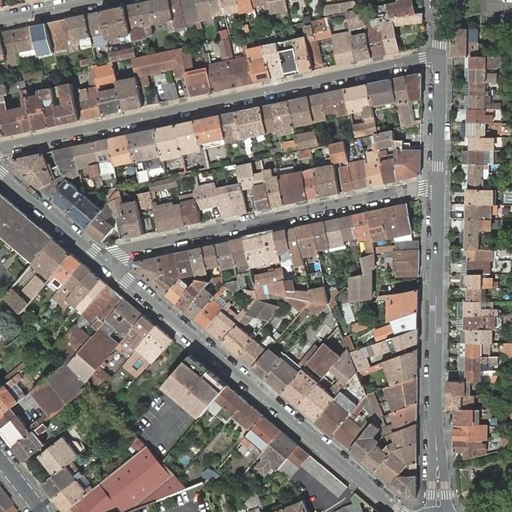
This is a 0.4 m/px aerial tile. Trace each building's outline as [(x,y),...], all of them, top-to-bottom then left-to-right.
[(154,0),(139,3),(147,36),(153,35),(151,24),(153,24),(158,23),(160,22),(165,21),(167,20),(170,31),(177,30),(176,29),(170,0),(154,0)] [(181,0),(170,0),(176,29),(179,28),(179,25),(187,24),(181,0)] [(195,0),(181,0),(187,24),(187,25),(189,24),(192,23),(197,22),(198,28),(202,27),(200,17),(195,0)] [(210,0),(195,0),(200,17),(202,27),(208,26),(207,20),(212,19),(215,18),(214,16),(210,0)] [(221,0),(210,0),(214,16),(218,15),(221,14),(225,14),(221,0)] [(221,0),(225,14),(229,13),(231,12),(235,11),(240,10),(240,9),(237,0),(221,0)] [(237,0),(240,9),(240,10),(240,11),(255,8),(254,5),(253,3),(252,0),(237,0)] [(268,0),(252,0),(253,3),(254,5),(262,3),(265,2),(266,8),(270,7),(268,0)] [(268,0),(270,7),(272,13),(288,9),(286,0),(268,0)] [(387,4),(378,6),(380,15),(389,13),(392,13),(393,17),(397,16),(415,14),(412,0),(398,0),(398,2),(387,4)] [(461,0),(461,19),(479,19),(479,0),(461,0)] [(139,37),(147,36),(139,3),(125,6),(132,39),(135,38),(139,37)] [(334,8),(324,11),(325,16),(341,12),(339,4),(333,5),(334,8)] [(129,42),(133,41),(132,39),(125,6),(100,11),(107,39),(118,37),(120,36),(121,41),(125,40),(124,35),(127,35),(129,42)] [(357,11),(348,13),(349,17),(349,22),(351,30),(366,27),(364,18),(362,9),(357,11)] [(103,43),(108,42),(107,39),(100,11),(86,15),(91,37),(92,43),(93,45),(100,44),(103,43)] [(389,13),(380,15),(388,54),(400,52),(397,40),(396,34),(394,25),(423,21),(424,13),(415,14),(397,16),(393,17),(392,13),(389,13)] [(86,15),(68,18),(75,45),(76,50),(83,48),(82,46),(92,43),(91,37),(86,15)] [(380,15),(364,18),(366,27),(367,33),(373,57),(388,54),(380,15)] [(295,39),(303,72),(315,70),(314,67),(323,65),(317,39),(332,35),(328,17),(325,18),(316,20),(318,28),(305,31),(307,36),(295,39)] [(54,51),(75,45),(68,18),(46,23),(54,51)] [(39,54),(40,59),(43,58),(43,55),(46,54),(48,53),(54,52),(54,51),(46,23),(31,26),(37,49),(39,54)] [(31,26),(13,30),(18,53),(19,57),(22,56),(21,52),(37,49),(31,26)] [(463,28),(456,28),(453,29),(453,43),(468,42),(469,28),(463,28)] [(13,65),(21,63),(19,58),(19,57),(18,53),(13,30),(0,33),(6,58),(7,61),(8,63),(12,62),(13,65)] [(332,36),(334,43),(334,44),(338,65),(358,60),(353,39),(352,36),(351,32),(332,36)] [(352,36),(353,39),(358,60),(373,57),(367,33),(352,36)] [(207,66),(208,68),(213,91),(235,87),(229,61),(225,39),(224,38),(224,39),(220,39),(220,40),(224,62),(212,65),(209,53),(205,54),(207,66)] [(229,61),(235,87),(256,82),(249,51),(245,52),(246,57),(234,60),(229,38),(225,39),(229,61)] [(255,40),(257,48),(264,46),(262,39),(257,39),(255,40)] [(281,54),(286,76),(303,72),(295,39),(278,42),(281,54)] [(453,43),(453,56),(466,56),(469,56),(469,53),(469,51),(469,42),(468,42),(453,43)] [(54,52),(55,55),(65,53),(68,52),(76,50),(75,45),(54,51),(54,52)] [(251,49),(249,49),(249,51),(256,82),(271,79),(266,57),(265,53),(264,46),(257,48),(251,49)] [(112,61),(113,61),(133,57),(136,56),(135,48),(131,49),(121,51),(121,50),(110,52),(112,61)] [(148,105),(146,93),(147,93),(145,85),(150,84),(148,73),(176,67),(178,76),(187,74),(183,54),(182,48),(133,59),(134,64),(135,69),(137,77),(141,94),(144,106),(148,105)] [(39,54),(37,49),(21,52),(22,56),(19,57),(19,58),(39,54)] [(266,57),(271,79),(286,76),(281,54),(273,55),(270,56),(269,52),(265,53),(266,57)] [(183,54),(187,74),(190,88),(192,96),(213,91),(208,68),(199,70),(194,71),(193,69),(191,57),(191,54),(190,53),(183,54)] [(487,68),(497,68),(498,63),(498,59),(498,56),(472,56),(471,68),(487,68)] [(79,60),(80,66),(93,64),(92,58),(79,60)] [(118,82),(117,81),(113,61),(112,61),(108,62),(109,65),(99,68),(98,64),(93,65),(98,86),(118,82)] [(93,88),(98,87),(98,86),(93,65),(89,66),(93,88)] [(486,82),(498,82),(498,74),(488,74),(487,74),(487,70),(487,68),(471,68),(471,77),(471,79),(471,82),(486,82)] [(24,74),(25,80),(44,76),(43,70),(24,74)] [(162,74),(164,83),(171,82),(169,72),(162,74)] [(407,76),(392,79),(396,100),(397,102),(397,103),(408,101),(412,101),(422,99),(423,73),(422,73),(407,76)] [(124,110),(144,106),(141,94),(137,77),(132,78),(133,81),(129,82),(127,82),(123,83),(122,80),(117,81),(118,82),(119,87),(124,110)] [(392,79),(368,84),(372,105),(396,100),(392,79)] [(168,101),(175,100),(171,82),(164,83),(168,101)] [(471,93),(471,95),(486,95),(486,88),(487,84),(486,82),(471,82),(471,91),(471,93)] [(60,124),(80,120),(74,94),(72,84),(61,86),(52,88),(56,106),(60,124)] [(368,84),(346,89),(351,112),(365,109),(367,118),(370,117),(371,120),(375,119),(372,105),(368,84)] [(80,120),(105,115),(99,92),(98,87),(93,88),(90,89),(88,89),(88,88),(80,90),(82,95),(83,100),(80,101),(79,95),(78,96),(77,93),(74,94),(80,120)] [(105,115),(124,110),(119,87),(99,92),(105,115)] [(36,129),(60,124),(56,106),(52,88),(42,90),(32,92),(28,93),(28,97),(31,109),(36,129)] [(346,89),(322,94),(326,113),(338,111),(339,115),(351,112),(346,89)] [(5,94),(9,109),(12,109),(14,108),(18,107),(26,106),(24,98),(22,90),(9,93),(5,94)] [(322,94),(309,97),(312,111),(314,121),(319,120),(321,120),(327,118),(326,113),(322,94)] [(471,107),(471,109),(487,109),(502,109),(502,104),(491,104),(491,95),(488,95),(486,95),(471,95),(471,104),(471,107)] [(309,97),(289,101),(295,125),(314,121),(312,111),(309,97)] [(289,101),(274,104),(279,129),(280,134),(296,131),(295,125),(289,101)] [(408,101),(397,103),(402,126),(402,127),(422,123),(422,119),(412,121),(408,101)] [(274,104),(261,107),(267,132),(279,129),(274,104)] [(261,107),(237,112),(243,138),(247,138),(253,136),(256,135),(260,135),(264,134),(267,133),(267,132),(261,107)] [(468,121),(468,123),(486,123),(488,123),(488,119),(486,119),(486,115),(486,112),(487,109),(471,109),(468,109),(468,118),(468,121)] [(237,112),(221,115),(227,142),(243,138),(237,112)] [(221,115),(196,121),(200,137),(201,143),(221,139),(222,144),(227,144),(227,142),(221,115)] [(196,121),(176,125),(183,153),(191,152),(194,151),(203,149),(202,149),(201,143),(200,137),(196,121)] [(376,121),(354,126),(354,127),(356,136),(378,131),(376,121)] [(468,137),(470,136),(486,137),(488,137),(492,137),(492,123),(488,123),(486,123),(468,123),(468,137)] [(176,125),(156,129),(160,142),(159,142),(163,155),(164,159),(183,155),(183,153),(176,125)] [(356,136),(354,127),(342,130),(344,139),(356,136)] [(156,129),(130,135),(135,161),(143,160),(145,159),(148,158),(150,158),(153,157),(157,156),(163,155),(159,142),(160,142),(156,129)] [(299,145),(300,148),(319,144),(316,131),(297,135),(299,145)] [(386,183),(399,180),(396,158),(389,159),(386,146),(395,145),(394,140),(393,131),(375,135),(377,143),(379,152),(379,151),(386,183)] [(135,161),(130,135),(110,139),(116,167),(116,169),(132,166),(136,165),(135,161)] [(470,141),(470,150),(486,150),(486,147),(486,144),(486,141),(488,141),(488,137),(486,137),(470,136),(470,138),(470,141)] [(110,139),(95,142),(100,163),(101,165),(101,167),(112,165),(112,166),(112,167),(113,169),(114,173),(114,178),(104,180),(106,190),(108,189),(119,187),(118,176),(117,173),(116,169),(116,167),(110,139)] [(221,139),(201,143),(202,149),(222,144),(221,139)] [(282,143),(283,152),(300,148),(299,145),(295,146),(294,140),(282,143)] [(421,174),(422,150),(404,149),(404,140),(394,140),(395,145),(396,158),(399,180),(420,175),(421,174)] [(345,141),(330,144),(332,154),(333,157),(334,162),(348,159),(345,141)] [(95,142),(75,146),(78,164),(79,167),(82,167),(100,163),(95,142)] [(277,148),(271,150),(272,154),(283,152),(282,143),(282,142),(276,143),(277,148)] [(379,152),(377,143),(373,143),(375,151),(368,152),(370,163),(367,164),(371,186),(386,183),(379,151),(379,152)] [(332,154),(330,144),(322,146),(325,158),(329,158),(330,165),(330,168),(320,170),(319,167),(315,168),(317,185),(320,197),(339,193),(334,164),(334,162),(333,157),(332,154)] [(53,151),(63,175),(79,167),(78,164),(75,146),(53,151)] [(311,149),(299,151),(300,157),(300,158),(312,155),(311,149)] [(470,150),(462,150),(462,164),(470,164),(470,155),(470,152),(470,150)] [(470,155),(470,164),(490,164),(490,150),(486,150),(470,150),(470,152),(470,155)] [(495,150),(490,150),(490,164),(494,164),(500,164),(500,160),(494,160),(495,150)] [(13,164),(40,188),(57,179),(50,162),(48,163),(43,153),(14,159),(13,164)] [(252,162),(237,165),(239,172),(241,182),(242,188),(252,186),(257,185),(258,190),(253,191),(257,210),(258,210),(262,209),(272,207),(264,173),(264,170),(262,161),(258,162),(260,174),(255,175),(252,162)] [(349,165),(354,189),(371,186),(367,164),(366,161),(349,165)] [(470,164),(462,164),(462,178),(463,178),(470,178),(470,169),(470,166),(470,164)] [(470,178),(485,178),(485,175),(485,172),(485,169),(487,169),(490,169),(490,164),(470,164),(470,166),(470,169),(470,178)] [(101,167),(101,165),(91,167),(93,176),(103,174),(101,167)] [(345,191),(354,189),(349,165),(340,167),(345,191)] [(57,179),(40,188),(52,197),(68,179),(80,173),(79,167),(63,175),(57,179)] [(284,204),(280,179),(279,175),(278,170),(277,168),(271,169),(264,170),(264,173),(272,207),(284,204)] [(302,171),(308,199),(320,197),(317,185),(315,168),(307,169),(302,170),(302,171)] [(280,179),(284,204),(308,199),(302,171),(282,175),(281,169),(278,170),(279,175),(280,179)] [(137,174),(140,182),(148,179),(145,170),(137,174)] [(191,174),(177,177),(178,183),(192,180),(191,174)] [(177,177),(169,178),(171,186),(178,184),(178,183),(177,177)] [(169,178),(150,183),(151,190),(155,189),(171,186),(169,178)] [(470,189),(491,189),(491,184),(485,184),(485,178),(470,178),(470,180),(470,182),(470,189)] [(68,179),(52,197),(71,214),(85,194),(68,179)] [(235,215),(247,212),(242,188),(241,182),(228,185),(235,215)] [(216,187),(215,183),(199,186),(193,187),(193,189),(194,191),(194,193),(216,187)] [(228,185),(216,187),(220,204),(223,217),(235,215),(228,185)] [(212,206),(220,204),(216,187),(194,193),(196,200),(198,209),(212,206)] [(103,210),(87,228),(103,241),(114,227),(106,220),(114,213),(116,215),(121,239),(130,237),(127,225),(126,222),(125,215),(125,213),(123,204),(120,189),(119,190),(108,202),(106,205),(106,206),(103,210)] [(482,204),(494,204),(494,198),(494,196),(494,189),(491,189),(470,189),(468,189),(468,193),(468,196),(468,204),(482,204)] [(149,191),(139,193),(138,193),(141,209),(153,207),(149,191)] [(186,225),(201,222),(198,209),(196,200),(194,193),(194,191),(188,192),(189,197),(190,201),(181,203),(182,204),(186,225)] [(32,219),(0,192),(0,233),(34,262),(54,239),(42,228),(40,229),(38,227),(38,226),(37,225),(37,224),(36,223),(35,223),(35,222),(34,221),(33,221),(32,221),(31,221),(31,220),(32,219)] [(85,194),(71,214),(87,228),(103,210),(97,205),(85,194)] [(138,201),(123,204),(125,213),(125,215),(126,222),(127,225),(130,237),(144,234),(138,201)] [(159,231),(179,227),(174,206),(159,209),(158,205),(157,201),(153,202),(159,231)] [(407,203),(368,212),(372,234),(373,237),(374,242),(376,252),(385,252),(392,251),(395,251),(420,250),(420,241),(414,241),(398,242),(398,246),(379,247),(377,241),(397,236),(412,233),(414,233),(407,203)] [(179,227),(186,225),(182,204),(174,206),(179,227)] [(220,204),(212,206),(214,219),(223,217),(220,204)] [(468,219),(492,219),(492,212),(498,212),(498,204),(494,204),(482,204),(468,204),(468,207),(468,210),(468,219)] [(368,212),(354,215),(358,237),(359,240),(365,239),(368,256),(374,253),(376,252),(374,242),(373,237),(372,234),(368,212)] [(354,215),(339,218),(344,240),(358,237),(354,215)] [(339,218),(325,221),(330,247),(345,244),(344,240),(339,218)] [(467,234),(481,234),(482,231),(482,229),(487,229),(492,229),(492,219),(468,219),(468,228),(467,231),(467,234)] [(325,221),(312,224),(318,250),(330,247),(325,221)] [(312,224),(297,227),(303,257),(316,254),(319,253),(318,250),(312,224)] [(297,227),(287,229),(293,257),(293,259),(295,267),(305,265),(303,257),(297,227)] [(287,229),(274,232),(280,256),(281,262),(287,261),(287,258),(293,257),(287,229)] [(274,232),(245,238),(251,263),(252,267),(255,266),(254,262),(276,257),(277,261),(279,271),(253,275),(257,291),(259,300),(265,302),(266,298),(264,285),(270,284),(272,293),(278,293),(288,294),(285,280),(281,262),(280,256),(274,232)] [(412,233),(397,236),(398,242),(414,241),(412,233)] [(467,249),(469,249),(481,249),(481,244),(481,234),(467,234),(467,237),(467,239),(467,243),(467,245),(467,249)] [(245,238),(231,241),(236,266),(251,263),(245,238)] [(51,278),(71,253),(54,239),(34,262),(33,263),(51,278)] [(231,241),(216,244),(221,265),(223,276),(225,285),(224,285),(227,288),(232,292),(235,296),(241,289),(239,280),(228,282),(226,271),(237,269),(236,266),(231,241)] [(216,244),(202,247),(207,268),(221,265),(216,244)] [(202,247),(192,249),(196,270),(207,268),(202,247)] [(192,249),(178,252),(183,273),(196,270),(192,249)] [(469,250),(469,249),(467,249),(461,249),(461,260),(462,260),(469,260),(469,258),(469,256),(469,253),(469,250)] [(490,249),(484,249),(481,249),(469,249),(469,250),(469,253),(469,256),(469,258),(469,260),(484,260),(491,260),(493,260),(493,249),(490,249)] [(420,270),(420,250),(395,251),(396,261),(396,270),(420,270)] [(392,251),(385,252),(386,268),(388,268),(388,262),(396,261),(395,251),(392,251)] [(133,266),(167,295),(174,287),(161,276),(164,275),(169,280),(175,278),(176,284),(181,278),(183,276),(183,273),(178,252),(134,262),(133,266)] [(352,277),(352,287),(352,301),(372,297),(372,269),(376,269),(386,268),(385,252),(376,252),(374,253),(368,256),(367,256),(362,257),(365,268),(366,273),(352,277)] [(65,283),(82,262),(71,253),(51,278),(50,279),(54,282),(58,277),(65,283)] [(254,262),(255,266),(277,261),(276,257),(254,262)] [(323,276),(320,259),(315,261),(318,277),(323,276)] [(469,274),(484,274),(486,274),(486,271),(484,271),(484,266),(484,262),(484,260),(469,260),(469,262),(469,265),(469,268),(469,269),(469,271),(469,274)] [(59,301),(62,304),(92,270),(82,262),(65,283),(60,287),(53,296),(56,300),(59,301)] [(365,268),(350,271),(351,277),(352,277),(366,273),(365,268)] [(75,306),(77,307),(101,278),(92,270),(62,304),(67,308),(72,303),(73,304),(75,306)] [(468,282),(469,274),(461,274),(460,274),(460,287),(468,288),(468,285),(468,282)] [(468,288),(483,288),(499,288),(499,282),(492,282),(492,279),(491,279),(484,279),(484,277),(484,274),(469,274),(468,282),(468,285),(468,288)] [(161,276),(174,287),(176,284),(175,278),(169,280),(164,275),(161,276)] [(30,297),(32,299),(41,289),(45,285),(45,284),(36,276),(24,292),(30,297)] [(223,276),(210,278),(211,281),(219,283),(225,285),(223,276)] [(54,282),(60,287),(65,283),(58,277),(54,282)] [(88,308),(108,284),(101,278),(77,307),(79,308),(83,304),(88,308)] [(174,287),(167,295),(178,304),(192,286),(181,278),(176,284),(174,287)] [(192,286),(178,304),(186,311),(205,288),(208,284),(211,281),(202,279),(198,278),(197,281),(192,286)] [(293,279),(285,280),(288,294),(289,296),(290,296),(311,300),(312,301),(310,291),(295,290),(293,279)] [(219,283),(211,281),(208,284),(218,293),(224,285),(225,285),(219,283)] [(96,315),(117,291),(108,284),(88,308),(83,313),(92,320),(96,315)] [(224,285),(218,293),(215,296),(196,319),(207,328),(224,307),(216,300),(221,294),(227,288),(224,285)] [(326,287),(326,290),(330,303),(333,298),(339,292),(338,285),(326,287)] [(5,297),(21,313),(29,303),(26,301),(12,288),(5,297)] [(205,288),(186,311),(196,319),(215,296),(205,288)] [(468,301),(483,301),(483,294),(483,290),(483,288),(468,288),(468,297),(468,299),(468,301)] [(310,289),(310,291),(312,301),(329,304),(330,303),(326,290),(313,292),(313,289),(310,289)] [(420,289),(388,294),(387,301),(387,304),(387,322),(393,320),(405,316),(419,311),(420,289)] [(257,291),(249,290),(253,307),(259,300),(257,291)] [(98,330),(125,298),(117,291),(96,315),(100,319),(93,326),(98,330)] [(235,296),(232,292),(226,298),(226,299),(229,302),(235,296)] [(226,298),(221,294),(216,300),(224,307),(229,302),(226,299),(226,298)] [(107,359),(115,349),(120,344),(110,336),(114,331),(116,333),(120,329),(125,333),(121,337),(124,339),(124,338),(129,333),(131,330),(145,315),(125,298),(98,330),(79,353),(69,364),(67,363),(32,390),(49,411),(33,424),(29,427),(21,418),(19,415),(0,429),(14,447),(33,432),(35,430),(37,429),(44,423),(53,416),(90,386),(87,383),(100,367),(107,359)] [(330,303),(329,304),(330,307),(333,314),(339,327),(344,338),(351,335),(354,334),(354,333),(353,329),(348,331),(333,298),(330,303)] [(259,300),(253,307),(241,321),(240,321),(245,325),(247,323),(253,316),(263,319),(260,323),(264,326),(268,321),(281,306),(265,302),(259,300)] [(312,301),(311,300),(306,306),(318,316),(323,310),(329,304),(312,301)] [(466,301),(458,301),(457,315),(465,315),(465,313),(465,310),(466,301)] [(483,315),(486,315),(486,312),(485,312),(483,312),(483,307),(483,304),(483,301),(468,301),(466,301),(465,310),(465,313),(465,315),(483,315)] [(72,303),(67,308),(72,313),(77,307),(75,306),(73,304),(72,303)] [(330,307),(329,304),(323,310),(331,317),(333,314),(330,307)] [(241,321),(224,307),(207,328),(223,342),(238,325),(240,321),(241,321)] [(145,315),(131,330),(139,337),(152,321),(145,315)] [(465,315),(457,315),(457,329),(461,329),(465,329),(465,315)] [(486,315),(483,315),(465,315),(465,329),(468,329),(483,329),(493,329),(495,329),(494,315),(486,315)] [(376,330),(380,342),(385,341),(388,340),(398,336),(398,334),(416,327),(413,317),(376,330)] [(351,325),(353,329),(354,333),(369,327),(366,320),(360,322),(351,325)] [(139,337),(136,340),(141,344),(157,325),(152,321),(139,337)] [(54,348),(67,363),(69,364),(79,353),(77,352),(90,336),(77,324),(63,340),(62,338),(54,348)] [(174,339),(157,325),(141,344),(144,347),(149,341),(157,348),(159,346),(163,350),(174,339)] [(239,356),(254,338),(238,325),(223,342),(239,356)] [(344,338),(339,327),(320,348),(317,353),(310,362),(321,371),(325,375),(331,369),(348,348),(346,343),(344,338)] [(419,340),(419,328),(398,336),(388,340),(385,341),(380,342),(373,345),(376,351),(373,352),(374,355),(377,354),(377,355),(391,350),(392,350),(393,353),(398,351),(397,348),(419,340)] [(53,348),(54,348),(62,338),(65,334),(59,329),(48,342),(53,348)] [(489,343),(493,343),(493,334),(500,334),(500,329),(495,329),(493,329),(483,329),(468,329),(468,331),(468,334),(467,342),(483,343),(485,343),(489,343)] [(129,333),(131,335),(136,340),(139,337),(131,330),(129,333)] [(129,343),(137,349),(141,344),(136,340),(131,335),(129,333),(124,338),(129,343)] [(261,343),(254,338),(239,356),(254,368),(269,350),(270,349),(271,348),(278,339),(270,333),(261,343)] [(351,335),(344,338),(346,343),(348,348),(350,353),(354,352),(357,351),(351,335)] [(419,343),(419,340),(397,348),(398,351),(419,343)] [(0,352),(0,360),(17,347),(14,342),(0,352)] [(467,356),(467,342),(460,342),(458,342),(458,356),(460,356),(467,356)] [(485,343),(483,343),(467,342),(467,356),(483,357),(499,357),(503,357),(503,343),(493,343),(489,343),(485,343)] [(317,353),(320,348),(316,345),(312,349),(317,353)] [(376,351),(373,345),(364,348),(357,351),(354,352),(358,361),(359,364),(363,362),(362,359),(374,355),(373,352),(376,351)] [(279,354),(271,348),(270,349),(281,359),(283,357),(280,355),(279,354)] [(350,353),(348,348),(331,369),(342,378),(337,385),(336,384),(330,392),(319,383),(316,386),(299,406),(317,421),(334,400),(336,398),(343,389),(348,383),(358,372),(358,371),(350,353)] [(269,350),(254,368),(266,378),(281,361),(280,360),(281,359),(270,349),(269,350)] [(304,368),(310,362),(317,353),(312,349),(300,364),(304,368)] [(365,369),(358,371),(358,372),(359,376),(382,368),(386,366),(390,365),(397,384),(418,376),(419,349),(381,363),(365,369)] [(358,361),(354,352),(350,353),(358,371),(365,369),(363,362),(359,364),(358,361)] [(292,357),(286,353),(283,357),(288,361),(292,357)] [(192,354),(166,385),(175,392),(203,416),(216,400),(229,385),(200,361),(192,354)] [(467,370),(482,370),(482,367),(482,364),(483,362),(484,362),(488,362),(488,365),(499,365),(499,357),(483,357),(467,356),(467,359),(467,361),(467,365),(467,367),(467,370)] [(283,357),(281,359),(299,374),(300,372),(301,372),(295,367),(288,361),(283,357)] [(9,383),(20,374),(32,364),(28,359),(5,378),(9,383)] [(281,361),(266,378),(283,393),(299,374),(281,359),(280,360),(281,361)] [(295,367),(301,372),(303,369),(304,368),(300,364),(299,364),(295,367)] [(393,385),(397,384),(390,365),(386,366),(393,385)] [(112,378),(100,367),(87,383),(90,386),(92,389),(98,394),(104,388),(112,378)] [(316,386),(319,383),(314,379),(303,369),(301,372),(300,372),(316,386)] [(482,375),(482,370),(467,370),(467,377),(467,380),(467,381),(469,381),(482,382),(482,380),(484,380),(484,377),(482,377),(482,375)] [(319,383),(325,375),(321,371),(314,379),(319,383)] [(300,372),(299,374),(283,393),(299,406),(316,386),(300,372)] [(359,376),(358,372),(348,383),(343,389),(336,398),(334,400),(317,421),(333,434),(349,416),(351,413),(367,394),(359,376)] [(0,389),(0,416),(13,407),(19,401),(27,395),(21,389),(20,387),(17,383),(24,378),(23,377),(21,375),(20,374),(9,383),(5,385),(3,387),(0,389)] [(418,403),(418,376),(397,384),(393,385),(384,388),(386,392),(390,391),(398,410),(418,403)] [(448,381),(448,395),(464,395),(464,390),(467,390),(467,388),(467,381),(459,381),(448,381)] [(247,400),(229,385),(216,400),(234,415),(247,400)] [(394,412),(398,410),(390,391),(386,392),(394,412)] [(383,416),(373,392),(367,394),(376,417),(377,418),(383,416)] [(376,417),(367,394),(351,413),(349,416),(333,434),(351,450),(371,425),(367,421),(362,427),(357,423),(353,419),(359,413),(364,407),(374,420),(376,417)] [(448,409),(455,409),(469,409),(469,406),(469,395),(467,395),(464,395),(448,395),(448,409)] [(264,415),(247,400),(234,415),(252,430),(264,415)] [(418,423),(418,403),(398,410),(394,412),(390,413),(395,427),(389,429),(382,432),(384,435),(393,432),(398,431),(418,423)] [(0,416),(0,429),(19,415),(13,407),(0,416)] [(460,424),(465,424),(479,424),(479,409),(474,409),(469,409),(455,409),(455,424),(460,424)] [(363,416),(359,413),(353,419),(357,423),(363,416)] [(282,430),(264,415),(252,430),(242,441),(249,447),(253,442),(257,438),(263,444),(260,448),(259,448),(259,452),(261,454),(282,430)] [(383,416),(377,418),(381,429),(382,432),(389,429),(384,416),(383,416)] [(377,418),(376,417),(374,420),(371,423),(372,424),(371,425),(351,450),(376,471),(390,454),(393,451),(390,445),(389,445),(385,450),(377,444),(379,441),(374,437),(381,429),(377,418)] [(48,428),(44,423),(37,429),(40,434),(48,428)] [(417,442),(418,423),(398,431),(393,432),(397,442),(390,445),(393,451),(395,450),(417,442)] [(455,429),(455,440),(482,440),(482,436),(476,436),(476,429),(482,429),(482,424),(479,424),(465,424),(460,424),(455,424),(455,429)] [(25,461),(46,444),(35,430),(33,432),(14,447),(25,461)] [(299,444),(282,430),(261,454),(260,455),(262,457),(264,459),(262,461),(259,465),(257,467),(266,474),(267,473),(271,469),(273,466),(275,468),(277,470),(279,468),(288,458),(299,444)] [(148,445),(137,434),(132,438),(142,450),(148,445)] [(72,461),(79,456),(65,438),(64,436),(39,456),(46,464),(48,467),(55,475),(67,465),(72,461)] [(257,438),(253,442),(260,448),(263,444),(257,438)] [(465,456),(465,458),(482,455),(482,451),(482,448),(482,440),(455,440),(455,451),(460,451),(465,451),(465,456)] [(417,463),(417,442),(395,450),(408,464),(408,470),(408,476),(417,476),(417,463)] [(311,454),(299,444),(288,458),(300,468),(302,465),(311,454)] [(180,478),(164,460),(148,445),(142,450),(95,488),(77,502),(65,511),(83,511),(84,511),(127,511),(188,488),(180,478)] [(408,464),(395,450),(393,451),(390,454),(376,471),(392,484),(400,475),(405,468),(408,464)] [(349,486),(311,454),(302,465),(339,497),(349,486)] [(300,468),(288,458),(279,468),(290,479),(300,468)] [(80,471),(72,461),(67,465),(75,475),(80,471)] [(408,470),(408,464),(405,468),(400,475),(408,476),(408,470)] [(78,479),(84,475),(80,471),(75,475),(67,465),(55,475),(43,484),(54,498),(78,479)] [(222,475),(217,472),(210,468),(203,474),(206,481),(219,476),(222,475)] [(91,484),(84,475),(78,479),(86,489),(91,484)] [(417,498),(417,476),(408,476),(400,475),(392,484),(408,497),(417,498)] [(77,502),(95,488),(91,484),(86,489),(78,479),(54,498),(65,511),(77,502)] [(255,486),(252,489),(259,507),(263,506),(255,486)] [(0,511),(11,503),(0,488),(0,511)] [(252,489),(244,495),(249,511),(308,511),(304,500),(299,502),(285,507),(280,509),(278,505),(274,507),(276,511),(272,511),(254,511),(254,509),(259,507),(252,489)] [(362,497),(356,493),(353,497),(354,503),(357,511),(364,511),(360,499),(362,497)] [(15,511),(17,511),(11,503),(0,511),(15,511)] [(357,511),(354,503),(344,507),(333,511),(332,511),(357,511)]
